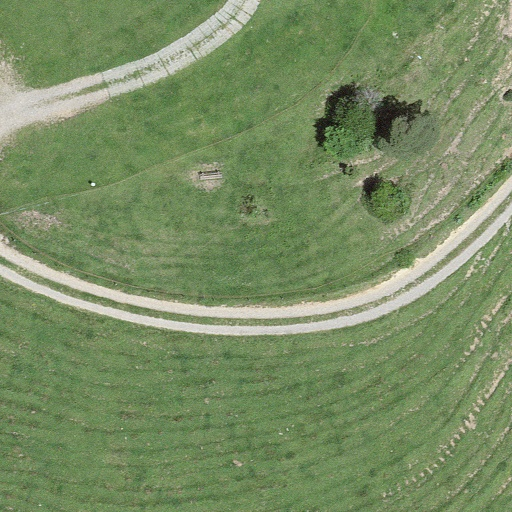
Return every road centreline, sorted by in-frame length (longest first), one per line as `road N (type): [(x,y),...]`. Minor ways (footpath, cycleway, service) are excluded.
road 1 (track): [(0,261),(106,307),(206,324),(305,324),(424,279),(511,200)]
road 2 (track): [(245,0),(206,44),(0,127)]
